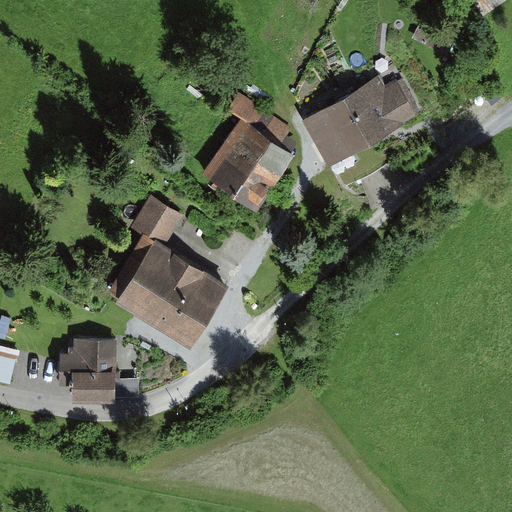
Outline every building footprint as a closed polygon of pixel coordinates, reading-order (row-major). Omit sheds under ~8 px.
[(379,76),(307,117),(333,164),(417,116),(398,81),(386,88),(379,76)] [(291,129),(238,94),(228,109),(242,119),(205,173),(262,211),(300,154),(283,143),(291,129)] [(184,215),(152,195),(132,227),(144,234),(107,293),(192,346),(231,284),(166,243),(184,215)] [(116,338),(74,338),(74,352),(66,352),(66,385),(77,386),(77,400),(140,400),(140,377),(116,377),(116,338)] [(19,351),(0,345),(0,381),(11,384),(19,351)]
